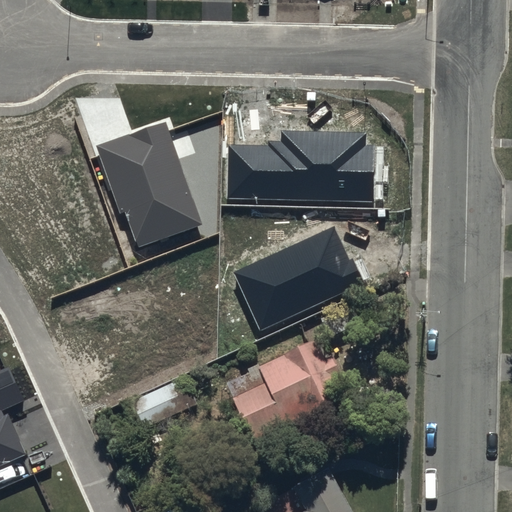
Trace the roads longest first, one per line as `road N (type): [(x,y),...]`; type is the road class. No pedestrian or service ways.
road 1 (residential): [(471,53),(5,43)]
road 2 (tertiary): [(471,53),(458,511)]
